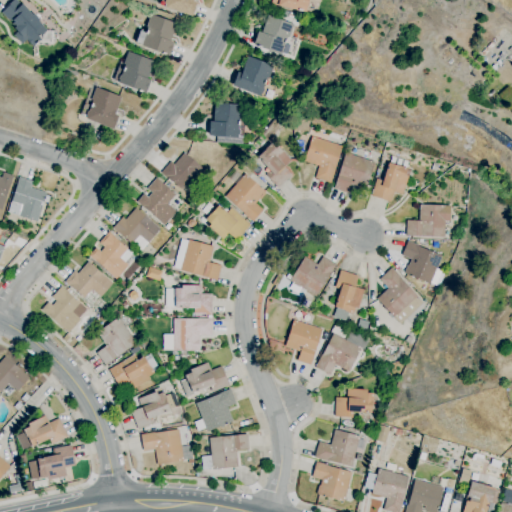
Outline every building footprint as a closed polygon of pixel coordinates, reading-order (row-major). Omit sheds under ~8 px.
[(33,47),(26,40),(22,45),(13,36),(17,32),(14,29),(16,27),(9,20),(8,21),(1,13),(4,10),(3,10),(13,0),(16,0),(21,5),(22,4),(32,15),(34,14),(40,20),(38,21),(47,31),(37,40),(39,43),(36,45),(35,45),(33,47)] [(192,16),(164,8),(164,6),(159,5),(160,0),(193,0),(193,1),(196,2),(192,16)] [(308,0),(305,13),(279,6),(278,7),(270,5),(271,0),(308,0)] [(168,56),(141,46),(141,45),(136,43),(143,25),(146,26),(150,14),(176,24),(170,41),(173,43),(168,56)] [(285,56),(281,54),(280,55),(253,46),(257,32),(261,33),(267,15),(293,25),(289,37),(287,37),(286,41),(290,43),(285,56)] [(145,94),(118,83),(118,82),(113,80),(120,62),(123,63),(128,52),(153,62),(147,79),(150,80),(145,94)] [(271,99),(260,95),(259,97),(232,86),(237,72),(241,73),(247,56),(273,67),(269,78),(271,79),(269,84),(276,87),(271,99)] [(113,130),(85,119),(86,118),(81,116),(88,98),(91,99),(95,87),(121,97),(116,110),(114,114),(118,116),(113,130)] [(511,111),(498,95),(508,87),(511,91),(511,111)] [(237,138),(208,136),(209,122),(213,122),(214,103),(241,105),(241,117),(244,117),(242,138),(237,137),(237,138)] [(331,183),(315,178),(319,166),(303,161),(307,151),(306,150),(307,145),(308,146),(311,137),(342,146),(334,170),(335,170),(331,183)] [(278,188),(265,175),(270,171),(257,157),(265,150),(264,149),(270,143),(275,149),(278,146),(291,161),(284,167),(292,175),(278,188)] [(180,189),(168,178),(167,179),(160,173),(170,162),(174,165),(184,153),(202,168),(198,172),(196,171),(180,189)] [(347,193),(333,189),(334,186),(331,185),(333,180),(336,181),(345,153),(374,162),(365,189),(350,184),(347,193)] [(390,202),(371,196),(376,179),(383,181),(388,163),(394,165),(396,158),(404,161),(402,167),(407,168),(406,170),(410,171),(408,177),(407,177),(402,195),(394,192),(390,202)] [(1,210),(0,209),(0,177),(1,178),(3,173),(13,176),(10,185),(10,184),(1,210)] [(252,222),(224,197),(245,174),(265,192),(264,193),(265,194),(260,200),(259,199),(255,204),(263,210),(252,222)] [(37,222),(7,212),(18,177),(33,182),(31,189),(46,193),(37,222)] [(164,225),(136,202),(143,194),(147,197),(151,193),(147,189),(156,178),(163,184),(162,185),(175,195),(167,204),(175,211),(164,225)] [(236,240),(228,233),(222,240),(208,227),(210,224),(205,220),(208,217),(201,211),(208,203),(213,208),(216,205),(217,206),(218,205),(227,213),(231,208),(250,225),(236,240)] [(444,237),(405,236),(406,221),(418,221),(419,205),(450,206),(450,222),(444,222),(444,237)] [(140,251),(132,243),(131,244),(119,233),(118,234),(112,228),(122,218),(124,220),(135,208),(149,221),(150,220),(160,230),(140,251)] [(192,228),(189,227),(188,224),(189,221),(191,220),(194,221),(196,223),(195,226),(192,228)] [(115,279),(95,262),(88,256),(95,248),(100,252),(104,248),(99,243),(108,232),(115,238),(127,249),(126,250),(132,255),(124,263),(128,266),(115,279)] [(217,281),(179,271),(180,269),(173,268),(181,239),(188,241),(188,240),(213,247),(209,263),(221,266),(217,281)] [(435,286),(430,284),(403,274),(407,265),(408,265),(411,259),(401,256),(407,241),(418,246),(418,247),(441,256),(436,269),(441,271),(435,286)] [(315,297),(301,288),(297,294),(289,289),(293,283),(289,280),(304,257),(317,265),(322,257),(336,265),(332,272),(334,273),(331,278),(328,276),(315,297)] [(92,305),(84,298),(84,299),(64,282),(74,271),(77,274),(88,262),(112,283),(100,297),(92,305)] [(159,281),(146,277),(148,268),(162,272),(159,281)] [(400,324),(387,310),(386,311),(383,308),(384,307),(376,299),(387,288),(379,279),(391,268),(401,279),(400,280),(422,303),(400,324)] [(352,314),(344,312),(344,311),(334,307),(340,289),(334,287),(340,270),(358,276),(354,287),(363,290),(357,309),(354,308),(352,314)] [(123,289),(118,284),(121,281),(126,285),(123,289)] [(68,333),(48,316),(47,316),(41,310),(48,302),(52,306),(56,301),(51,297),(59,288),(60,286),(67,291),(67,292),(79,303),(71,312),(80,320),(68,333)] [(211,315),(193,315),(193,308),(175,308),(175,307),(165,307),(165,289),(174,289),(181,289),(181,286),(200,286),(200,294),(211,294),(211,315)] [(433,299),(425,296),(428,289),(436,292),(433,299)] [(134,301),(129,299),(128,294),(132,291),(137,293),(138,298),(134,301)] [(105,366),(96,353),(106,346),(96,333),(117,317),(136,343),(105,366)] [(198,351),(173,351),(173,350),(163,350),(163,335),(173,335),(173,319),(197,319),(211,319),(211,335),(199,335),(198,351)] [(310,365),(296,361),(299,352),(284,347),(293,320),(321,330),(310,365)] [(329,375),(315,368),(321,355),(322,355),(332,334),(360,348),(349,372),(335,365),(329,375)] [(144,351),(139,344),(147,339),(149,342),(148,343),(151,346),(144,351)] [(132,355),(130,351),(137,346),(140,350),(132,355)] [(132,389),(128,382),(119,388),(108,370),(133,355),(137,360),(143,357),(144,358),(150,355),(158,369),(153,372),(153,373),(147,377),(149,379),(132,389)] [(8,384),(0,393),(0,361),(5,356),(20,370),(29,378),(16,392),(8,384)] [(186,398),(179,382),(185,379),(184,375),(190,373),(189,370),(207,363),(210,370),(221,366),(228,386),(212,392),(209,386),(192,393),(193,395),(186,398)] [(138,430),(130,412),(141,408),(137,399),(154,392),(153,390),(160,387),(162,392),(163,392),(166,400),(165,400),(170,411),(152,418),(154,423),(138,430)] [(206,432),(205,429),(197,432),(193,422),(201,419),(195,404),(215,396),(215,395),(229,389),(235,404),(227,407),(233,422),(206,432)] [(353,417),(334,417),(335,398),(346,398),(347,389),(366,390),(366,394),(373,394),(372,402),(371,402),(371,413),(353,412),(353,417)] [(22,450),(16,436),(23,433),(22,430),(29,427),(27,424),(45,416),(48,423),(59,418),(68,437),(51,445),(48,439),(31,447),(31,446),(22,450)] [(385,444),(375,441),(380,426),(389,428),(385,444)] [(400,437),(394,435),(395,433),(389,432),(390,428),(396,429),(402,431),(400,437)] [(157,465),(154,450),(143,452),(140,435),(154,432),(155,433),(178,430),(181,447),(190,446),(192,459),(183,460),(183,461),(157,465)] [(350,468),(328,461),(328,462),(314,458),(318,442),(329,445),(334,430),(359,437),(359,439),(364,441),(362,450),(356,448),(350,468)] [(212,470),(208,438),(247,434),(248,450),(236,451),(237,467),(212,470)] [(47,480),(46,477),(40,479),(40,478),(31,480),(27,462),(34,461),(33,456),(39,455),(40,458),(54,455),(54,454),(52,454),(51,450),(71,446),(75,466),(64,468),(66,476),(47,480)] [(0,457),(10,467),(0,477),(0,457)] [(398,511),(388,511),(382,510),(386,498),(371,494),(372,490),(363,488),(368,473),(376,476),(378,469),(381,460),(396,464),(393,473),(408,478),(402,500),(398,511)] [(498,468),(490,466),(492,460),(500,462),(498,468)] [(343,502),(317,495),(317,494),(316,494),(318,486),(319,486),(321,480),(311,477),(316,462),(324,464),(325,463),(330,464),(329,467),(351,473),(343,502)] [(420,511),(404,511),(406,504),(407,505),(414,480),(443,488),(436,511),(427,511),(421,510),(420,511)] [(462,511),(470,482),(477,484),(477,482),(487,485),(487,486),(495,489),(495,490),(500,491),(496,505),(491,503),(491,504),(488,503),(485,511),(462,511)] [(9,494),(8,487),(15,485),(15,484),(19,483),(21,491),(9,494)] [(498,511),(501,503),(511,506),(511,504),(501,501),(504,489),(511,491),(511,511),(498,511)]
